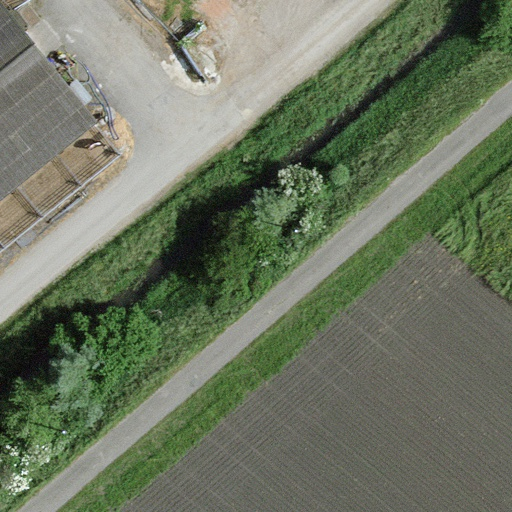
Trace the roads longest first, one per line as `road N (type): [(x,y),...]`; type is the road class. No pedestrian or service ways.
road 1 (track): [(511,89),(32,511)]
road 2 (track): [(355,0),(0,290)]
